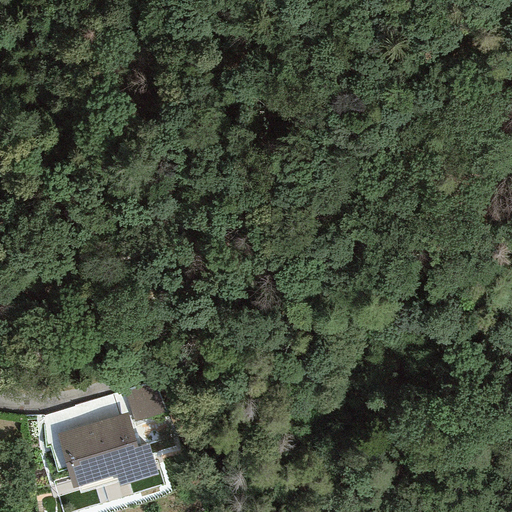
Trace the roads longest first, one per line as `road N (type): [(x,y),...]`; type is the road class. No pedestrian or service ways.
road 1 (track): [(511,249),(382,269),(238,337),(176,355)]
road 2 (residential): [(0,401),(19,406),(176,355)]
